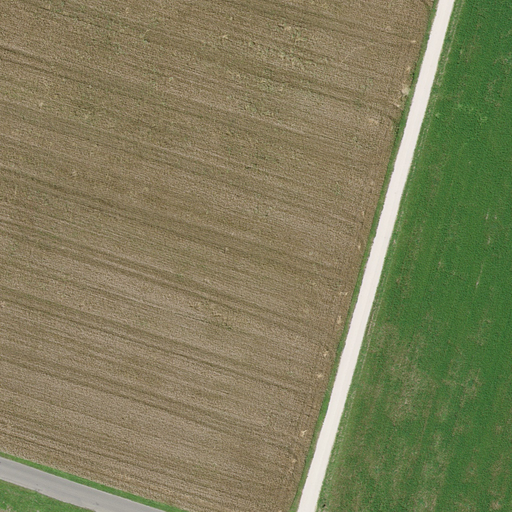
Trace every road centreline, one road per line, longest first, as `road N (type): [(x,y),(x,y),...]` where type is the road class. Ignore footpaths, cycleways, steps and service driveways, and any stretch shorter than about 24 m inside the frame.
road 1 (track): [(444,0),(306,511)]
road 2 (residential): [(136,511),(0,465)]
